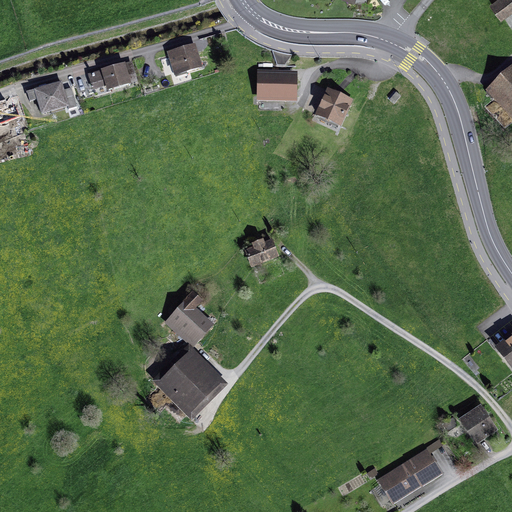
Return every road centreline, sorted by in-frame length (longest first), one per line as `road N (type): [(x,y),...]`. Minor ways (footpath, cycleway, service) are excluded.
road 1 (primary): [(242,0),(280,28),(371,36),(436,70),(456,106),(486,224),(511,272)]
road 2 (track): [(511,432),(449,365),(317,284),(288,253)]
road 3 (track): [(317,284),(229,386)]
road 4 (track): [(407,511),(511,450)]
